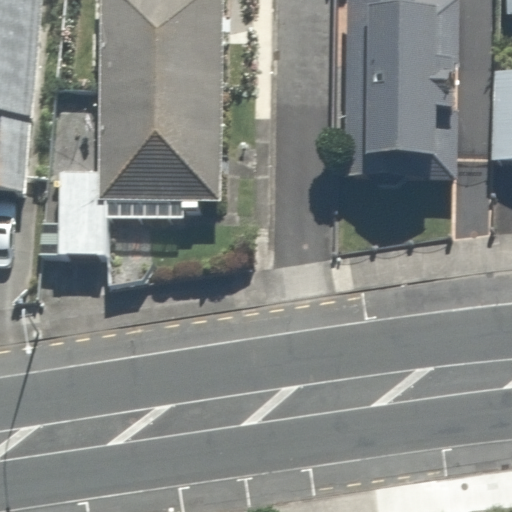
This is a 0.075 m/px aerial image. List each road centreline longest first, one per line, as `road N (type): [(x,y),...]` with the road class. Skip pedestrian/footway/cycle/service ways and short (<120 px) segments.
road 1 (residential): [(305,0),(309,398)]
road 2 (secondary): [(0,446),(309,398)]
road 3 (secondary): [(309,398),(511,374)]
